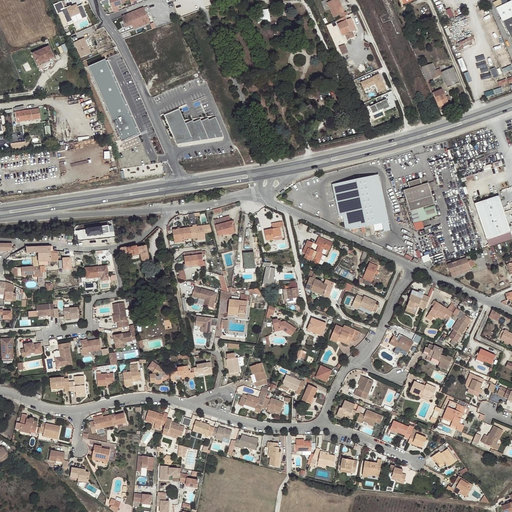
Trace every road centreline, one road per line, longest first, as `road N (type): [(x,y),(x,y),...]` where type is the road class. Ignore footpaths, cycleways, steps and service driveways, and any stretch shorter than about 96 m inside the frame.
road 1 (secondary): [(415,137),(179,187)]
road 2 (residential): [(94,0),(179,187)]
road 3 (unknown): [(147,112),(191,90),(213,89),(220,98),(229,139),(166,157)]
road 4 (secondary): [(179,187),(0,213)]
road 5 (residential): [(415,137),(354,0)]
road 6 (residential): [(51,332),(88,328),(90,298),(121,290),(112,245)]
road 7 (residential): [(414,265),(285,205)]
road 8 (residential): [(476,118),(427,0)]
